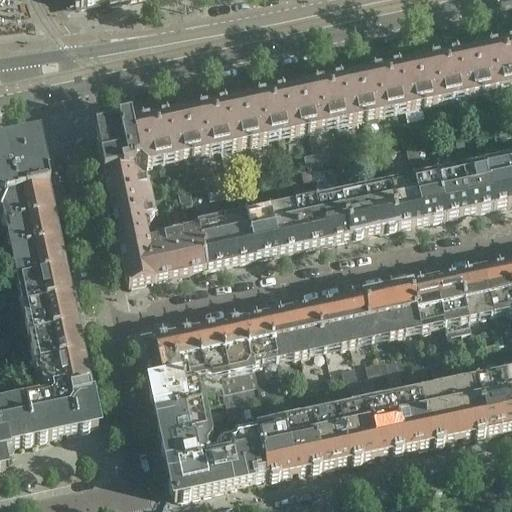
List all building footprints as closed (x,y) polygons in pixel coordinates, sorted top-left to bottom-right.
[(155,1),(154,0),(66,0),(69,13),(75,12),(80,11),(80,12),(121,3),(121,8),(155,1)] [(511,46),(495,51),(500,77),(506,75),(509,92),(511,91),(511,46)] [(500,77),(495,51),(471,56),(472,61),(481,101),(499,97),(499,94),(509,92),(506,75),(500,77)] [(481,101),(472,61),(471,56),(437,63),(442,89),(448,88),(451,104),(462,102),(463,105),(481,101)] [(442,89),(437,63),(413,68),(414,73),(423,114),(441,110),(441,106),(451,104),(448,88),(442,89)] [(423,114),(414,73),(413,68),(379,75),(384,101),(390,100),(393,116),(404,114),(405,118),(423,114)] [(384,101),(379,75),(355,80),(356,85),(365,126),(384,122),(383,119),(393,116),(390,100),(384,101)] [(365,126),(356,85),(355,80),(321,88),(327,114),(332,113),(335,129),(346,126),(347,130),(365,126)] [(327,114),(321,88),(298,93),(299,98),(307,138),(326,134),(325,131),(335,129),(332,113),(327,114)] [(307,138),(299,98),(298,93),(263,100),(269,126),(274,125),(278,141),(288,139),(289,142),(307,138)] [(269,126),(263,100),(240,105),(241,110),(249,151),(268,147),(267,143),(278,141),(274,125),(269,126)] [(249,151),(241,110),(240,105),(205,112),(211,138),(216,137),(220,153),(230,151),(231,155),(249,151)] [(211,138),(205,112),(182,117),(183,122),(191,163),(210,159),(209,156),(220,153),(216,137),(211,138)] [(191,163),(183,122),(182,117),(147,125),(153,151),(158,150),(162,166),(172,163),(173,167),(191,163)] [(153,151),(147,125),(124,130),(125,135),(132,169),(133,169),(140,168),(146,172),(152,171),(151,168),(162,166),(158,150),(153,151)] [(132,169),(125,135),(124,130),(95,136),(104,180),(134,174),(133,169),(132,169)] [(52,222),(43,182),(42,183),(36,153),(37,153),(36,148),(7,154),(17,201),(3,204),(5,216),(1,217),(4,233),(9,232),(52,222)] [(17,201),(7,154),(0,155),(0,202),(1,205),(3,204),(17,201)] [(511,210),(511,186),(508,167),(484,172),(484,173),(493,215),(511,210)] [(493,215),(484,173),(460,178),(469,220),(493,215)] [(143,194),(142,186),(135,182),(134,174),(104,180),(111,214),(150,206),(149,198),(143,194)] [(469,220),(460,178),(436,183),(445,225),(469,220)] [(445,225),(436,183),(413,188),(421,230),(445,225)] [(421,230),(413,188),(389,193),(398,235),(421,230)] [(398,235),(389,193),(365,198),(374,240),(398,235)] [(374,240),(365,198),(341,203),(350,245),(374,240)] [(350,245),(341,203),(317,208),(326,250),(350,245)] [(150,227),(149,219),(152,214),(150,206),(111,214),(118,248),(145,242),(148,237),(147,232),(150,227)] [(326,250),(317,208),(293,214),(302,255),(326,250)] [(302,255),(293,214),(270,219),(278,260),(302,255)] [(278,260),(270,219),(246,224),(255,265),(278,260)] [(58,251),(56,240),(52,222),(9,232),(11,243),(7,244),(10,262),(15,261),(15,260),(58,251)] [(255,265),(246,224),(222,229),(231,270),(255,265)] [(231,270),(222,229),(198,234),(199,238),(207,275),(231,270)] [(199,238),(190,240),(189,236),(172,240),(181,281),(207,275),(199,238)] [(181,281),(172,240),(158,243),(155,247),(147,249),(154,287),(181,281)] [(154,287),(147,249),(145,242),(118,248),(128,292),(154,287)] [(64,277),(58,251),(15,260),(15,261),(17,271),(13,272),(16,288),(21,287),(20,286),(64,277)] [(511,319),(511,299),(506,273),(482,278),(491,320),(505,317),(506,320),(511,319)] [(69,305),(64,277),(20,286),(21,287),(23,298),(18,299),(22,315),(26,314),(69,305)] [(491,320),(482,278),(458,283),(468,328),(478,326),(477,323),(491,320)] [(468,328),(458,283),(435,288),(443,330),(457,327),(458,331),(468,328)] [(443,330),(435,288),(411,293),(419,335),(420,339),(430,337),(429,333),(443,330)] [(419,335),(411,293),(387,298),(396,344),(405,342),(404,338),(419,335)] [(396,344),(387,298),(363,304),(372,345),(387,342),(388,346),(396,344)] [(372,345),(363,304),(339,309),(349,354),(357,352),(356,348),(372,345)] [(76,333),(69,305),(26,314),(29,326),(24,327),(28,344),(33,343),(32,342),(76,333)] [(349,354),(339,309),(315,314),(324,355),(339,352),(340,356),(349,354)] [(324,355),(315,314),(291,319),(301,364),(309,362),(308,359),(324,355)] [(301,364),(291,319),(267,324),(276,365),(292,362),(292,366),(301,364)] [(276,365),(267,324),(243,329),(253,374),(261,372),(260,369),(276,365)] [(256,390),(253,374),(243,329),(219,334),(229,379),(246,392),(250,409),(260,407),(256,390)] [(82,361),(76,333),(32,342),(33,343),(35,354),(30,355),(34,372),(39,371),(38,371),(82,361)] [(229,379),(219,334),(196,339),(204,381),(204,382),(207,384),(228,393),(234,391),(238,412),(250,409),(246,392),(229,379)] [(204,381),(196,339),(141,351),(149,389),(180,383),(181,390),(191,388),(196,392),(222,398),(228,396),(230,405),(231,413),(238,412),(234,391),(228,393),(207,384),(204,382),(204,381)] [(511,354),(509,347),(497,349),(499,356),(511,354)] [(499,356),(497,349),(486,351),(488,359),(499,356)] [(463,364),(461,357),(450,359),(451,367),(453,366),(463,364)] [(451,367),(450,359),(438,362),(440,369),(442,369),(451,367)] [(89,396),(82,361),(38,371),(39,371),(41,381),(44,383),(47,394),(51,396),(64,394),(65,397),(69,396),(70,400),(89,396)] [(456,376),(453,366),(451,367),(442,369),(444,378),(456,376)] [(442,369),(440,369),(430,371),(432,381),(444,378),(442,369)] [(401,388),(399,378),(387,380),(389,390),(401,388)] [(200,413),(196,392),(191,388),(181,390),(180,383),(149,389),(156,423),(200,413)] [(511,383),(503,386),(511,429),(511,383)] [(373,393),(371,384),(360,386),(362,396),(373,393)] [(284,402),(280,385),(256,390),(260,407),(262,407),(266,406),(277,404),(284,402)] [(362,396),(360,386),(348,389),(350,398),(362,396)] [(511,435),(511,429),(503,386),(475,391),(486,441),(511,435)] [(486,441),(475,391),(463,394),(462,391),(447,394),(458,447),(486,441)] [(334,402),(332,392),(320,394),(323,404),(334,402)] [(97,436),(89,396),(70,400),(69,396),(65,397),(64,394),(51,396),(52,404),(58,402),(59,410),(63,410),(64,418),(58,419),(63,443),(97,436)] [(458,447),(447,394),(432,397),(433,400),(420,403),(431,453),(458,447)] [(291,411),(289,401),(284,402),(277,404),(280,413),(291,411)] [(63,443),(58,419),(64,418),(63,410),(59,410),(58,402),(52,404),(25,409),(34,449),(63,443)] [(431,453),(420,403),(393,409),(404,459),(431,453)] [(280,413),(277,404),(266,406),(268,416),(280,413)] [(264,417),(262,407),(260,407),(250,409),(252,419),(264,417)] [(404,459),(393,409),(381,412),(380,408),(365,411),(376,464),(404,459)] [(34,449),(25,409),(0,414),(0,477),(5,476),(2,462),(8,461),(7,455),(34,449)] [(252,419),(250,409),(238,412),(240,422),(252,419)] [(376,464),(365,411),(350,414),(351,418),(338,421),(349,470),(376,464)] [(240,422),(238,412),(231,413),(234,423),(240,422)] [(206,441),(200,413),(156,423),(161,450),(206,441)] [(349,470),(338,421),(311,426),(321,476),(349,470)] [(321,476),(311,426),(298,429),(298,426),(283,429),(294,482),(321,476)] [(294,482),(283,429),(268,432),(269,435),(256,438),(258,445),(267,488),(294,482)] [(212,499),(204,462),(207,461),(206,454),(208,449),(206,441),(161,450),(174,508),(177,507),(212,499)] [(267,488),(258,445),(232,450),(231,452),(239,494),(267,488)] [(239,494),(231,452),(217,455),(216,457),(217,459),(207,461),(204,462),(212,499),(239,494)]
